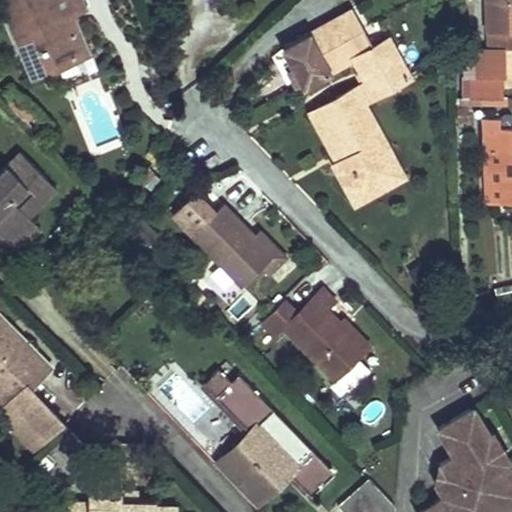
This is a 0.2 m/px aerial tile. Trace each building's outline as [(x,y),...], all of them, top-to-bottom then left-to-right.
[(1,0),(2,2),(5,0),(8,0),(28,48),(22,51),(33,73),(40,69),(40,72),(59,64),(59,62),(76,56),(75,52),(86,48),(72,11),(76,9),(77,6),(75,0),(1,0)] [(8,0),(5,0),(2,2),(22,51),(28,48),(8,0)] [(511,0),(481,0),(482,30),(503,30),(504,48),(511,47),(511,0)] [(353,8),(282,47),(302,84),(353,57),(367,82),(374,95),(408,77),(388,38),(371,45),(353,8)] [(367,82),(353,89),(361,102),(374,95),(367,82)] [(353,89),(315,108),(342,158),(335,163),(333,165),(348,192),(381,174),(373,160),(388,152),(361,102),(353,89)] [(315,108),(308,112),(335,163),(342,158),(315,108)] [(511,127),(497,128),(500,201),(511,202),(511,127)] [(381,174),(348,192),(353,202),(401,175),(388,152),(373,160),(381,174)] [(0,238),(8,247),(34,221),(30,216),(24,210),(36,199),(33,196),(48,181),(22,154),(0,176),(0,238)] [(58,191),(48,181),(33,196),(36,199),(24,210),(30,216),(58,191)] [(222,204),(193,232),(243,283),(272,256),(222,204)] [(43,230),(34,221),(8,247),(0,238),(0,245),(3,248),(12,257),(43,230)] [(283,329),(332,381),(364,350),(338,324),(325,310),(336,300),(324,288),(283,329)] [(338,324),(364,350),(369,346),(343,319),(338,324)] [(0,387),(16,404),(0,420),(30,452),(57,429),(57,428),(56,427),(56,426),(56,424),(56,423),(57,423),(26,393),(47,372),(0,341),(6,331),(0,324),(0,387)] [(0,341),(47,372),(6,331),(0,341)] [(16,404),(0,387),(0,419),(0,420),(16,404)] [(321,511),(343,491),(321,469),(306,483),(267,443),(282,429),(248,393),(239,401),(227,389),(220,396),(232,409),(228,412),(262,447),(258,450),(229,479),(261,511),(277,511),(295,495),(299,492),(317,510),(318,511),(321,511)] [(232,409),(220,396),(213,403),(258,450),(262,447),(228,412),(232,409)] [(497,463),(483,438),(488,435),(488,434),(471,406),(436,427),(452,454),(437,463),(443,474),(433,480),(442,495),(415,511),(480,511),(485,509),(486,511),(492,511),(498,508),(502,495),(488,492),(492,479),(505,482),(508,469),(503,460),(497,463)] [(509,457),(493,431),(488,434),(488,435),(483,438),(497,463),(503,460),(509,457)] [(433,480),(443,474),(437,463),(433,480)] [(511,499),(511,475),(508,469),(505,482),(492,479),(488,492),(502,495),(498,508),(511,499)] [(54,508),(53,511),(141,511),(142,511),(128,511),(107,510),(108,495),(109,481),(82,480),(81,509),(54,508)] [(314,511),(317,510),(299,492),(295,495),(311,511),(314,511)] [(107,510),(128,511),(128,496),(108,495),(107,510)]
